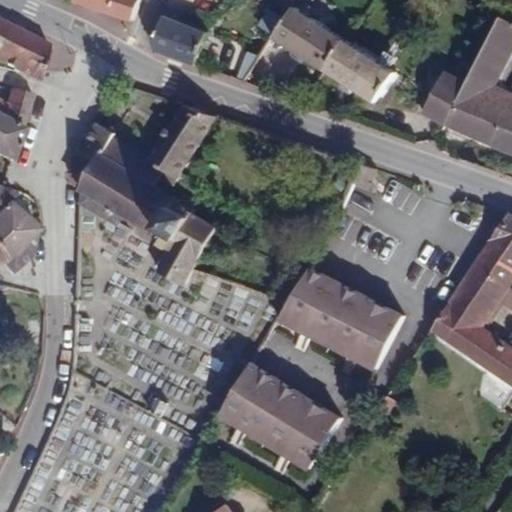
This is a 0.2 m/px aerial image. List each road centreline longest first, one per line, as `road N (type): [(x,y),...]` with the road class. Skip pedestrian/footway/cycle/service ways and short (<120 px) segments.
road 1 (residential): [(100,51),(64,143),(59,358),(37,435),(0,500)]
road 2 (tertiary): [(511,196),(100,51)]
